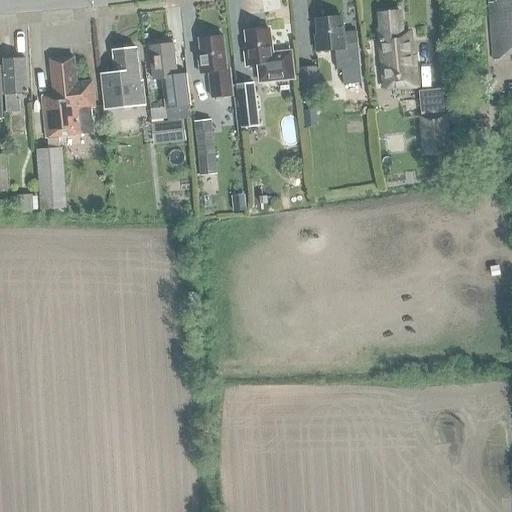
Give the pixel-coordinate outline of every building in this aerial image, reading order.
[(511,0),(489,0),(495,59),(511,57),(511,0)] [(403,86),(403,88),(420,87),(416,51),(411,52),(408,32),(402,32),(399,11),(380,13),(382,29),(380,29),(386,88),(403,86)] [(318,19),(320,35),(317,35),(318,51),(337,49),(339,70),(344,69),(345,85),(363,83),(359,31),(345,32),(344,16),(318,19)] [(271,54),(269,29),(248,31),(250,49),(247,50),(249,66),(260,65),(262,82),(294,78),(291,51),(271,54)] [(211,99),(234,97),(231,70),(228,70),(224,37),(215,38),(215,34),(202,36),(203,39),(200,39),(202,57),(199,57),(201,73),(208,72),(211,99)] [(174,45),(150,47),(154,79),(163,78),(167,110),(168,119),(192,116),(187,74),(177,76),(174,45)] [(114,51),(117,72),(100,75),(104,110),(145,106),(142,82),(140,82),(137,48),(114,51)] [(4,60),(8,112),(21,112),(20,100),(16,100),(16,93),(27,92),(25,58),(4,60)] [(96,134),(94,121),(93,107),(96,106),(93,82),(79,83),(76,58),(51,61),(55,95),(43,97),(48,138),(82,134),(83,136),(96,134)] [(319,101),(316,67),(299,69),(302,103),(319,101)] [(259,127),(257,109),(254,84),(238,86),(242,128),(259,127)] [(316,111),(302,113),(304,128),(317,127),(316,111)] [(422,116),(424,154),(449,152),(447,115),(422,116)] [(217,175),(211,120),(194,122),(200,177),(217,175)] [(183,121),(167,123),(169,143),(186,142),(183,121)] [(36,150),(40,210),(65,209),(62,148),(36,150)] [(33,211),(32,195),(14,196),(14,212),(33,211)]
